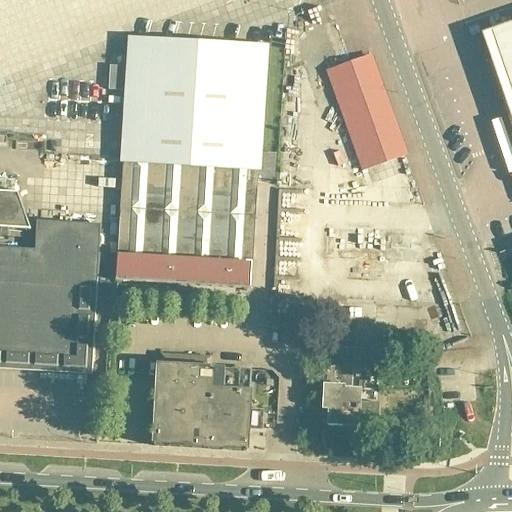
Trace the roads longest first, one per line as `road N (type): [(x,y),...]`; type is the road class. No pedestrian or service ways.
road 1 (primary): [(461,496),(332,499),(0,477)]
road 2 (tertiary): [(511,386),(375,0)]
